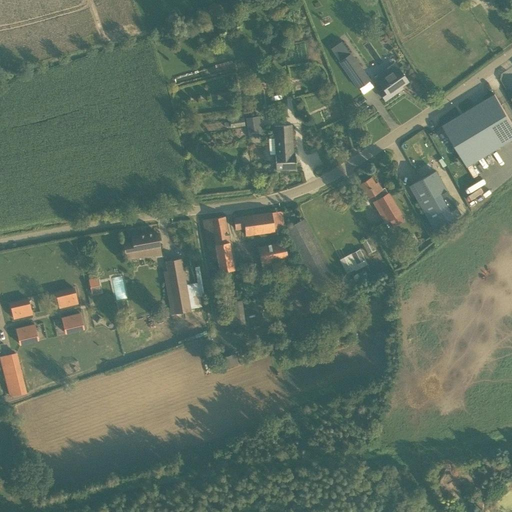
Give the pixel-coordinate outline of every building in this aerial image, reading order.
[(358,88),(369,81),(350,54),(339,61),(358,88)] [(408,82),(398,68),(394,63),(374,76),(383,89),(379,92),(385,100),(396,92),(395,90),(408,82)] [(467,167),(511,140),(511,122),(495,94),(442,126),(467,167)] [(245,118),(248,137),(262,135),(259,116),(245,118)] [(244,118),(229,120),(230,121),(230,126),(230,127),(244,126),(244,118)] [(293,154),(292,125),(274,126),(276,170),(296,169),(295,154),(293,154)] [(434,230),(460,215),(435,171),(409,186),(434,230)] [(375,184),(371,178),(360,184),(368,198),(373,195),(390,222),(393,228),(404,221),(393,202),(387,194),(388,193),(384,187),(381,189),(377,183),(375,184)] [(246,233),(284,228),(281,211),(272,212),(254,214),(233,217),(235,228),(244,227),(246,233)] [(233,269),(225,216),(202,220),(211,260),(216,259),(218,272),(233,269)] [(338,283),(309,228),(304,219),(284,230),(317,294),(338,283)] [(149,249),(150,256),(161,254),(157,232),(132,237),(133,244),(124,246),(127,261),(135,259),(134,252),(149,249)] [(412,246),(418,241),(414,234),(407,238),(412,246)] [(262,275),(290,270),(288,259),(285,242),(257,247),(262,275)] [(338,258),(346,274),(367,264),(359,248),(338,258)] [(175,314),(191,312),(183,268),(167,271),(175,314)] [(89,279),(92,295),(101,293),(98,277),(89,279)] [(273,290),(277,302),(312,290),(307,277),(273,290)] [(113,289),(116,301),(127,299),(125,287),(113,289)] [(74,288),(56,292),(58,306),(77,302),(74,288)] [(29,297),(11,300),(13,314),(32,311),(29,297)] [(230,331),(245,328),(241,300),(226,303),(230,331)] [(60,315),(63,329),(82,326),(79,312),(60,315)] [(18,338),(36,334),(34,320),(15,324),(18,338)] [(26,393),(18,363),(16,353),(1,357),(4,367),(11,396),(26,393)] [(238,364),(235,354),(220,359),(224,369),(238,364)]
